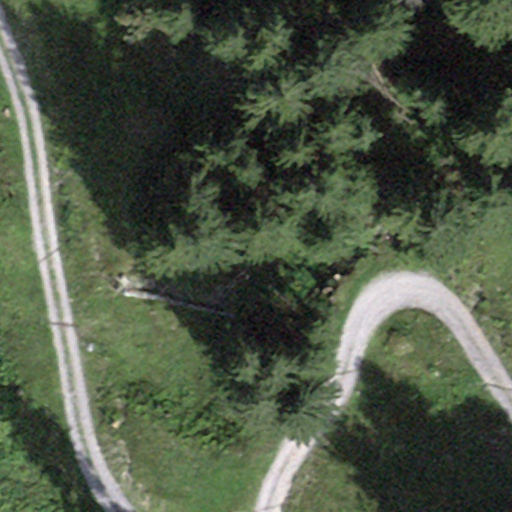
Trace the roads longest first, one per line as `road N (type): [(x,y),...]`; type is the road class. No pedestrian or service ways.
road 1 (track): [(0,11),(36,127),(96,417),(128,511)]
road 2 (track): [(272,511),(343,377),(366,309),(391,278),(432,289),(511,423)]
